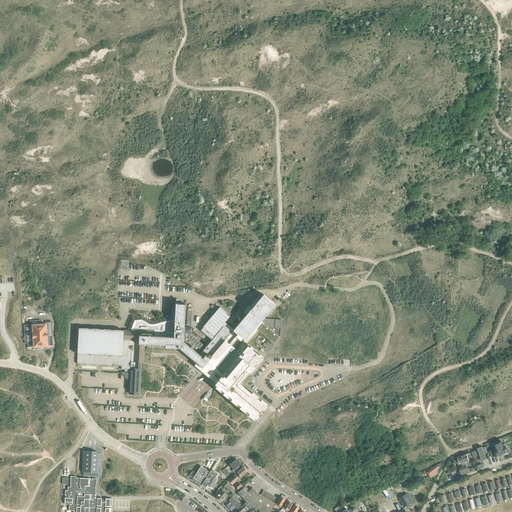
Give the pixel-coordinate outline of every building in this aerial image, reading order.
[(279,337),(279,336),(279,319),(264,319),(263,318),(275,304),(263,294),(259,300),(257,298),(250,306),(244,313),(246,314),(233,330),(224,322),(226,319),(227,320),(229,318),(228,317),(230,315),(220,307),(200,330),(212,340),(203,350),(201,347),(202,345),(190,335),(191,333),(191,328),(184,327),(186,304),(179,304),(179,303),(175,303),(175,306),(175,321),(173,319),(157,323),(153,324),(149,324),(141,319),(134,320),(131,328),(132,331),(124,330),(124,331),(123,331),(123,330),(79,328),(77,364),(86,364),(86,365),(91,366),(91,364),(108,365),(108,367),(113,367),(113,366),(121,366),(121,369),(124,369),(124,373),(130,373),(130,377),(130,381),(129,381),(130,381),(130,385),(129,385),(130,385),(129,389),(129,394),(138,394),(138,390),(139,390),(138,390),(139,386),(139,385),(139,382),(139,381),(139,378),(139,377),(139,373),(140,363),(140,362),(143,362),(144,344),(165,346),(165,347),(174,348),(174,347),(178,347),(201,367),(202,368),(205,364),(212,369),(211,370),(210,372),(208,371),(220,381),(216,386),(215,387),(218,390),(220,392),(222,390),(224,392),(222,393),(228,398),(229,396),(231,398),(230,400),(236,405),(238,403),(240,405),(239,407),(245,412),(246,411),(249,413),(247,415),(248,415),(252,418),(254,420),(255,418),(256,419),(259,416),(258,415),(263,409),(264,410),(267,407),(266,405),(267,404),(261,399),(259,400),(257,398),(258,396),(252,391),(251,393),(239,383),(249,372),(251,374),(256,367),(254,366),(256,363),(258,365),(263,359),(261,357),(263,356),(259,353),(258,354),(252,349),(253,348),(250,345),(242,355),(241,353),(245,346),(258,330),(274,343),(279,337)] [(31,323),(31,325),(24,325),(25,343),(27,343),(28,347),(34,347),(34,349),(39,348),(40,348),(41,348),(42,348),(47,348),(47,346),(53,346),(51,322),(45,322),(45,324),(38,324),(38,320),(30,321),(30,323),(31,323)] [(495,448),(489,451),(492,458),(496,456),(496,457),(500,456),(503,455),(507,453),(508,453),(504,444),(502,445),(501,441),(494,443),(495,448)] [(472,452),(471,452),(473,458),(480,456),(482,461),(487,459),(485,454),(487,453),(485,447),(482,448),(482,446),(477,448),(477,449),(472,451),(472,452)] [(100,476),(101,454),(97,453),(97,451),(95,451),(95,452),(88,451),(87,451),(84,451),(83,451),(82,472),(83,472),(83,475),(100,476)] [(464,454),(457,457),(460,464),(469,461),(470,463),(473,461),(470,452),(467,453),(466,452),(464,453),(464,454)] [(238,461),(236,459),(228,466),(229,468),(231,466),(234,469),(240,464),(240,463),(240,462),(239,461),(238,461)] [(430,474),(440,467),(438,464),(427,471),(430,474)] [(459,475),(461,475),(471,471),(468,464),(461,466),(462,468),(459,468),(460,472),(458,472),(459,475)] [(202,483),(209,472),(206,470),(206,469),(200,466),(193,478),(202,483)] [(241,476),(243,475),(247,471),(245,469),(246,469),(244,467),(243,467),(237,472),(239,474),(237,475),(240,477),(241,476)] [(202,483),(201,485),(205,487),(207,485),(209,487),(210,486),(212,487),(217,479),(215,478),(218,473),(213,471),(211,470),(209,472),(202,483)] [(238,479),(234,474),(228,480),(226,482),(228,484),(230,486),(232,484),(238,479)] [(112,506),(112,499),(106,498),(105,500),(101,499),(101,498),(94,498),(95,495),(96,488),(95,488),(95,486),(96,486),(96,479),(92,478),(92,480),(90,479),(90,478),(78,478),(76,478),(76,476),(71,476),(70,485),(72,485),(72,487),(68,487),(67,490),(65,490),(65,494),(64,494),(65,494),(65,496),(66,496),(66,497),(65,497),(64,504),(71,504),(71,505),(69,505),(69,510),(74,510),(73,511),(111,511),(112,508),(108,508),(108,506),(112,506)] [(226,482),(222,485),(224,488),(226,486),(226,487),(226,488),(227,489),(228,488),(232,492),(235,490),(230,486),(228,484),(226,482)] [(236,484),(234,485),(237,488),(236,490),(237,492),(243,487),(239,483),(237,485),(236,484)] [(386,496),(393,493),(390,487),(383,490),(386,496)] [(268,499),(266,498),(263,496),(261,495),(256,492),(252,488),(249,490),(245,494),(241,489),(238,492),(238,493),(237,494),(239,497),(241,496),(246,502),(249,503),(253,506),(258,509),(260,511),(270,511),(275,504),(273,502),(270,501),(268,499)] [(222,489),(216,496),(221,501),(224,497),(225,499),(229,495),(226,493),(225,494),(224,493),(225,492),(222,489)] [(382,501),(386,498),(380,491),(377,493),(382,501)] [(375,495),(371,497),(375,504),(379,502),(375,495)] [(232,503),(227,507),(231,511),(235,507),(237,509),(240,505),(232,496),(228,500),(232,503)] [(285,499),(280,496),(275,505),(280,508),(285,499)] [(396,507),(398,506),(399,508),(403,506),(398,498),(395,500),(396,502),(394,503),(396,507)] [(287,511),(292,504),(287,500),(282,509),(286,511),(287,511)] [(349,510),(348,511),(351,511),(360,505),(359,503),(357,501),(356,501),(357,504),(355,506),(355,505),(351,508),(349,510)]
